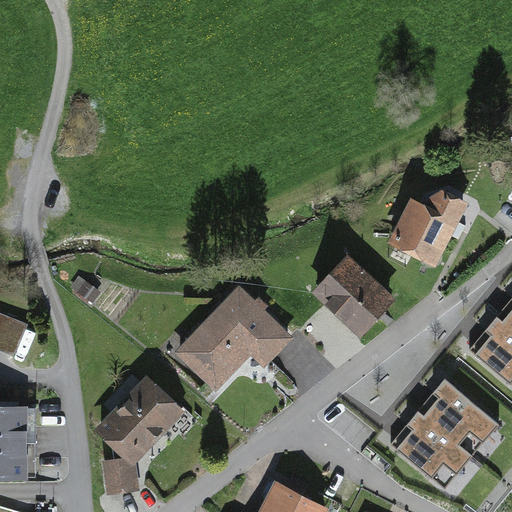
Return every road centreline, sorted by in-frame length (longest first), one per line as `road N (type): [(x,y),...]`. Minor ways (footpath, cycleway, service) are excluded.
road 1 (residential): [(511,246),(182,511)]
road 2 (track): [(56,0),(66,49),(30,219),(37,248)]
road 3 (residential): [(37,248),(65,352),(81,492)]
